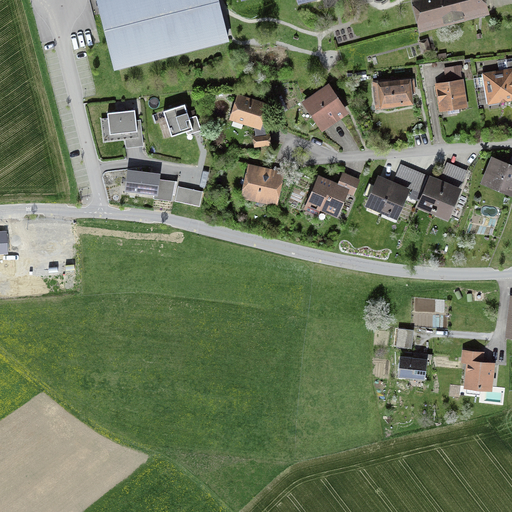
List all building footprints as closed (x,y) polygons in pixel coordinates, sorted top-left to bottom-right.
[(97,0),(114,67),(228,38),(218,0),(97,0)] [(416,0),(423,27),(485,11),(481,0),(416,0)] [(491,99),(491,100),(500,99),(501,100),(506,99),(506,98),(511,96),(511,76),(511,75),(511,60),(507,62),(509,72),(478,77),(479,87),(488,85),(489,91),(490,91),(491,99)] [(447,83),(437,85),(440,108),(447,107),(448,114),(460,113),(459,105),(465,104),(460,71),(462,70),(462,66),(457,67),(458,73),(446,75),(447,83)] [(380,95),(382,108),(394,106),(394,105),(412,103),(409,80),(391,82),(391,80),(374,82),(375,95),(380,95)] [(328,88),(308,101),(315,112),(313,113),(323,127),(345,112),(328,88)] [(265,135),(264,125),(259,123),(265,106),(239,98),(233,117),(255,124),(256,136),(254,137),(255,145),(270,144),(269,135),(265,135)] [(185,104),(163,111),(172,136),(200,126),(196,115),(189,118),(185,104)] [(110,134),(137,131),(135,110),(108,113),(110,134)] [(491,157),(480,184),(511,196),(511,156),(509,164),(491,157)] [(466,173),(447,165),(441,179),(460,186),(466,173)] [(280,174),(251,167),(245,196),(274,202),(280,174)] [(401,183),(406,172),(400,169),(395,180),(401,183)] [(422,192),(428,178),(407,169),(406,172),(401,183),(422,192)] [(158,176),(130,172),(128,188),(155,192),(155,198),(171,200),(172,193),(156,191),(158,176)] [(319,179),(306,210),(318,215),(321,208),(336,214),(346,191),(352,193),(358,180),(343,174),(338,187),(319,179)] [(383,208),(393,185),(379,179),(376,186),(369,183),(364,194),(371,197),(369,202),(383,208)] [(434,210),(444,185),(431,179),(421,202),(431,207),(431,208),(434,210)] [(393,185),(383,208),(388,210),(388,211),(391,213),(391,211),(397,214),(407,191),(393,185)] [(444,185),(434,210),(437,211),(438,210),(448,214),(458,191),(444,185)] [(203,191),(178,186),(175,201),(200,206),(203,191)] [(411,329),(399,328),(397,346),(409,347),(411,329)] [(480,352),(464,350),(463,361),(470,362),(467,386),(467,392),(480,394),(481,387),(481,388),(481,385),(490,386),(492,364),(479,362),(480,352)] [(400,355),(398,376),(425,379),(427,358),(413,357),(413,356),(400,355)]
